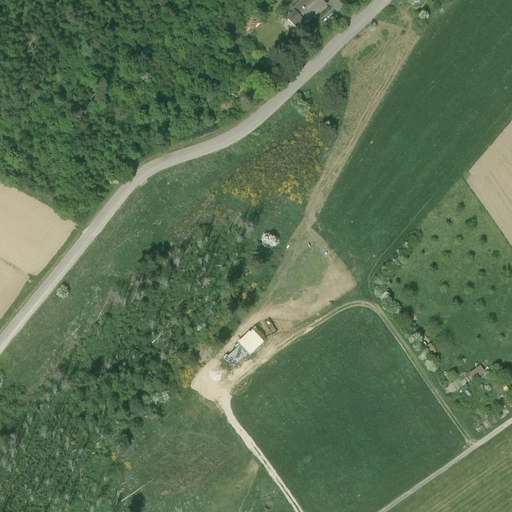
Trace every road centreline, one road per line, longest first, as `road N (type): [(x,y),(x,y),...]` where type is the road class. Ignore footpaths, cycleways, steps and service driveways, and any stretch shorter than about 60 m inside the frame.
road 1 (tertiary): [(0,343),(146,171),(257,119),(382,0)]
road 2 (track): [(511,421),(383,511)]
